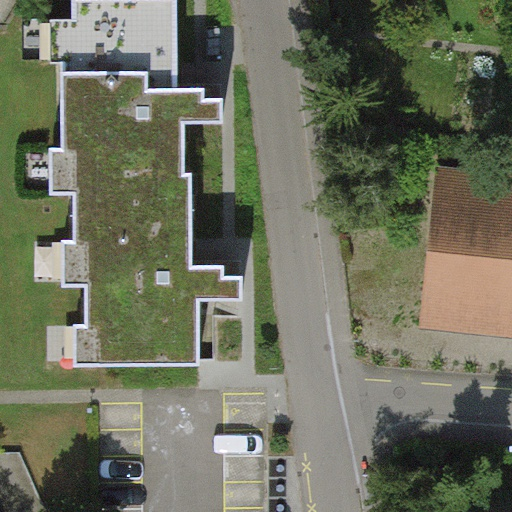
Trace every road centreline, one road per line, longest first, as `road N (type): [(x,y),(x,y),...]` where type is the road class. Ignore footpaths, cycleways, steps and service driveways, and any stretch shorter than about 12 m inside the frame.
road 1 (residential): [(325,399),(263,0)]
road 2 (residential): [(325,399),(511,411)]
